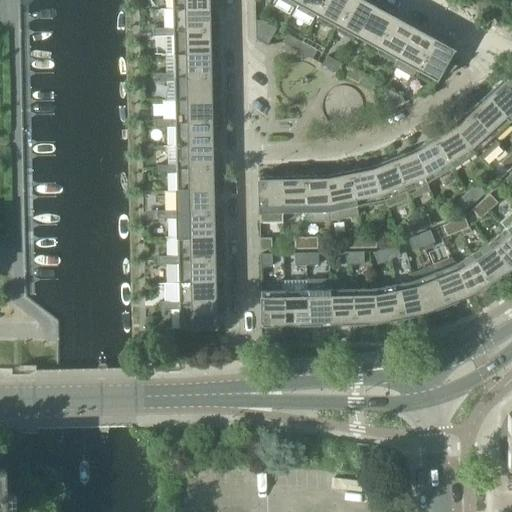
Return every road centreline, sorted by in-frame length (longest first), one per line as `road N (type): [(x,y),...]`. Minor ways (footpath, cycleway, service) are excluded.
road 1 (tertiary): [(35,400),(423,384)]
road 2 (residential): [(242,154),(338,149),(388,135),(499,47)]
road 3 (residential): [(244,349),(242,154)]
road 4 (residential): [(242,154),(242,0)]
road 5 (tertiary): [(442,511),(423,384)]
